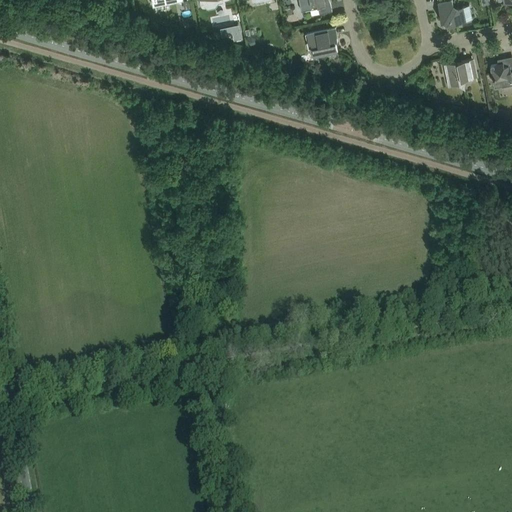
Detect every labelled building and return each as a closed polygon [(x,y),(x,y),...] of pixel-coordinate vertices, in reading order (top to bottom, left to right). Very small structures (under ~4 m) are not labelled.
[(199,0),(200,4),(203,3),(203,5),(207,8),(214,7),(217,2),(216,0),(199,0)] [(299,0),(301,11),(318,7),(320,13),(332,10),(331,4),(330,3),(330,1),(329,0),(299,0)] [(469,5),(463,6),(454,8),(452,0),(446,0),(438,2),(442,21),(442,24),(444,25),(473,19),(473,18),(472,18),(469,5)] [(333,34),(331,28),(306,33),(308,43),(311,42),(314,55),(322,53),(321,52),(337,49),(336,43),(339,43),(337,35),(336,34),(333,34)] [(444,64),(448,87),(459,84),(463,91),(461,82),(476,79),(477,83),(472,54),(471,55),(472,58),(461,61),(462,62),(456,63),(455,62),(446,63),(446,64),(444,64)] [(511,87),(511,62),(507,63),(507,59),(500,60),(500,63),(491,65),(493,78),(495,78),(497,84),(502,83),(503,89),(511,87)]
